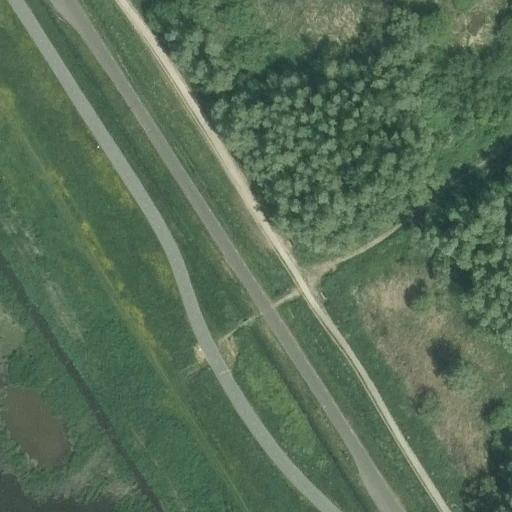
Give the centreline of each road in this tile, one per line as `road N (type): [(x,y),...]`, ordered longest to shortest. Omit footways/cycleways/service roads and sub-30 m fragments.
road 1 (unclassified): [(395,511),(67,0)]
road 2 (unknown): [(445,511),(118,0)]
